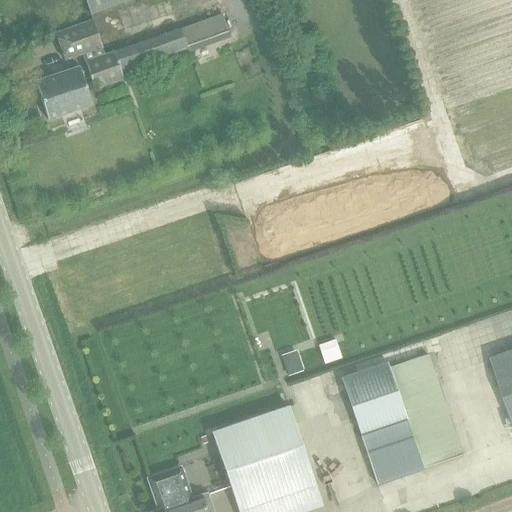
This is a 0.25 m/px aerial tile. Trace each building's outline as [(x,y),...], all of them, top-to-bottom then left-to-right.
[(84,0),(90,16),(135,0),(84,0)] [(93,89),(109,84),(114,98),(127,93),(123,79),(120,72),(228,34),(221,15),(104,56),(92,21),(55,35),(64,61),(81,55),(93,89)] [(274,89),(259,45),(242,51),(257,95),(274,89)] [(180,106),(177,96),(204,87),(197,65),(139,82),(150,116),(180,106)] [(92,105),(79,68),(35,83),(47,120),(92,105)] [(334,354),(315,358),(319,377),(338,373),(334,354)] [(511,354),(492,361),(511,418),(511,422),(511,354)] [(387,362),(342,377),(377,486),(423,470),(387,362)] [(300,363),(279,370),(285,389),(307,382),(300,363)] [(236,511),(303,511),(322,505),(293,425),(302,423),(296,406),(210,436),(236,511)] [(158,511),(209,511),(209,509),(211,509),(206,495),(191,501),(180,469),(148,480),(159,511),(158,511)]
